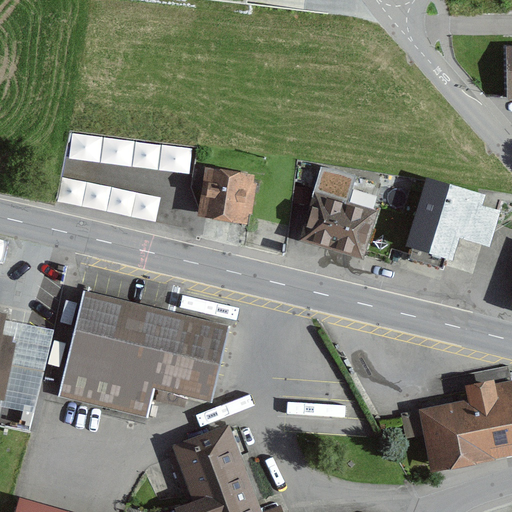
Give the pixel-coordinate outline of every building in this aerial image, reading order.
[(160,166),(188,169),(189,156),(174,154),(175,145),(163,144),(160,166)] [(304,237),(360,254),(373,214),(351,207),(360,179),(306,162),(300,183),(319,188),(304,237)] [(243,219),(246,201),(252,202),(254,191),(259,192),(261,180),(209,172),(203,212),(243,219)] [(59,199),(157,219),(162,194),(65,173),(59,199)] [(444,265),(455,227),(485,236),(492,215),(474,209),(477,199),(431,185),(409,254),(444,265)] [(0,261),(4,262),(10,239),(0,236),(0,261)] [(148,416),(155,387),(211,401),(229,326),(84,291),(59,395),(148,416)] [(0,318),(0,394),(2,395),(13,339),(0,336),(0,321),(1,319),(0,318)] [(497,447),(511,444),(511,383),(511,381),(420,399),(423,414),(405,417),(408,432),(425,428),(428,443),(436,442),(440,464),(484,455),(484,453),(498,450),(497,447)] [(245,447),(237,428),(170,454),(189,505),(180,508),(181,511),(253,511),(231,452),(245,447)] [(15,511),(55,511),(18,502),(15,511)]
